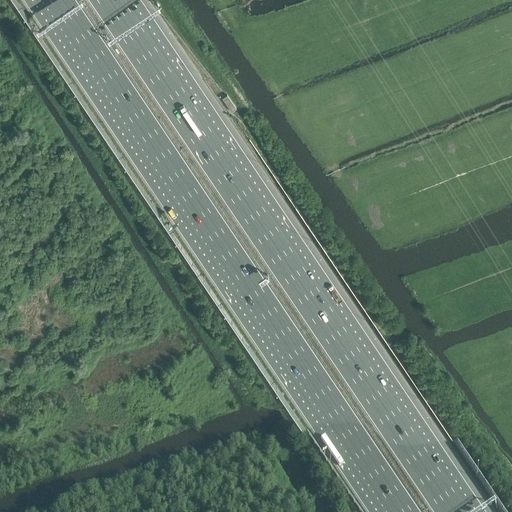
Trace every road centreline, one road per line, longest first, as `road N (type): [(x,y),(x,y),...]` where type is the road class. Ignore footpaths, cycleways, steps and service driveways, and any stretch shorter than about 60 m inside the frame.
road 1 (motorway): [(58,0),(403,511)]
road 2 (motorway): [(454,511),(110,0)]
